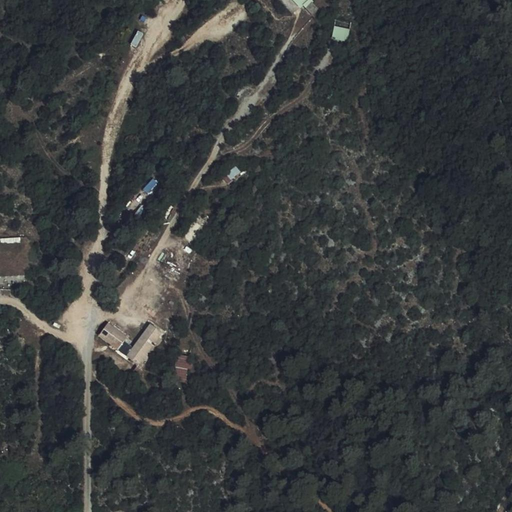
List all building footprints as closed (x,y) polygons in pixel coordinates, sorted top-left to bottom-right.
[(310,0),(280,0),(293,13),(304,4),(307,7),(312,1),(310,0)] [(335,25),(333,38),(348,41),(351,28),(335,25)] [(231,178),(241,172),(238,166),(228,173),(231,178)] [(125,338),(107,326),(99,338),(116,351),(125,338)] [(149,327),(126,359),(138,367),(161,335),(149,327)] [(185,382),(193,358),(180,353),(172,377),(185,382)]
